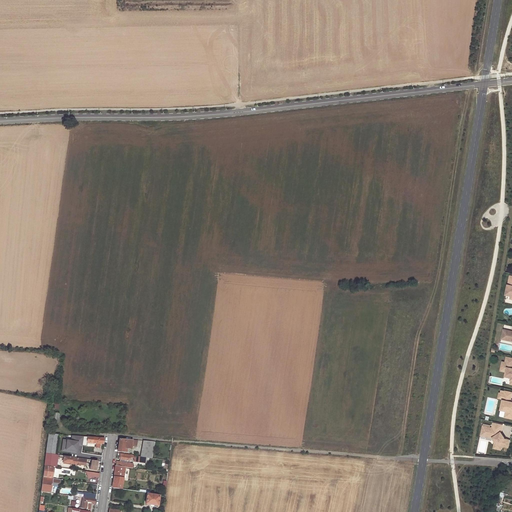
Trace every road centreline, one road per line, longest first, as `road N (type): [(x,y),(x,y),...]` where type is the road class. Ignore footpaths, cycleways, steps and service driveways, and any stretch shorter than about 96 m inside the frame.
road 1 (tertiary): [(0,121),(161,121),(484,84)]
road 2 (track): [(52,372),(61,426),(70,432),(472,463)]
road 3 (unclassified): [(414,511),(484,84)]
